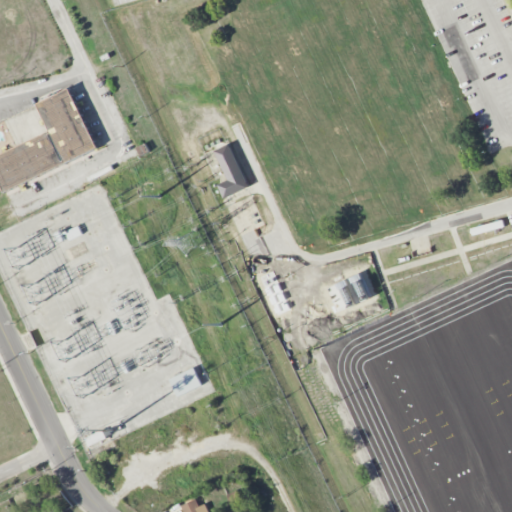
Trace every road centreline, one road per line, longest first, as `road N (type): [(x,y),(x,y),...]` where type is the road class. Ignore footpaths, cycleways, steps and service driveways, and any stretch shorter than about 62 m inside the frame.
road 1 (residential): [(0,321),(72,476),(103,511)]
road 2 (residential): [(511,205),(316,261)]
